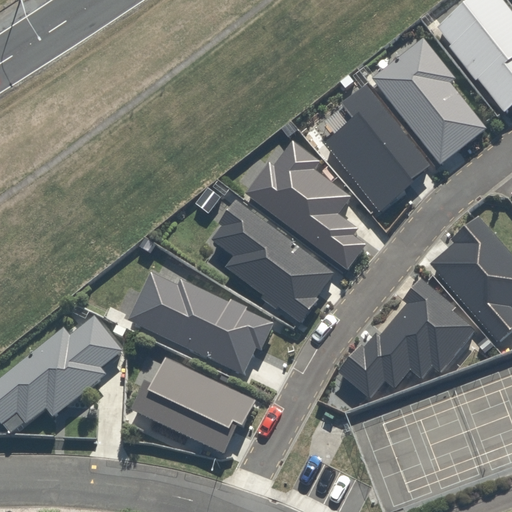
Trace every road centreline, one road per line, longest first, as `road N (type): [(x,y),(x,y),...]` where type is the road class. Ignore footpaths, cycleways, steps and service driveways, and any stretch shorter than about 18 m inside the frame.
road 1 (residential): [(244,511),(340,330),(426,222),(511,149)]
road 2 (residential): [(230,511),(135,486),(0,479)]
